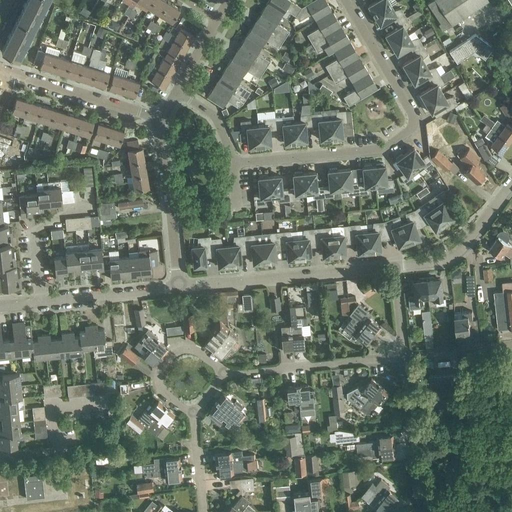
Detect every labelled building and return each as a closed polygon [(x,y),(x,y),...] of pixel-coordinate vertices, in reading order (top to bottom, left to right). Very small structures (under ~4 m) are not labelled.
[(26,0),(25,3),(42,12),(48,0),(26,0)] [(132,8),(135,4),(137,0),(122,0),(122,1),(129,5),(124,13),(126,14),(123,20),(125,21),(128,15),(132,8)] [(137,0),(135,4),(146,12),(149,7),(153,0),(137,0)] [(153,0),(149,7),(160,14),(168,2),(165,0),(153,0)] [(296,16),(299,20),(301,7),(291,0),(268,0),(265,5),(281,16),(286,9),(296,16)] [(312,0),(301,7),(299,20),(312,13),(316,19),(332,10),(328,3),(326,3),(324,0),(312,0)] [(373,13),(374,15),(391,5),(388,0),(377,0),(369,5),(370,6),(368,7),(371,14),(373,13)] [(489,0),(488,0),(432,0),(428,4),(441,23),(439,24),(443,31),(489,0)] [(168,2),(160,14),(172,21),(180,9),(179,8),(179,9),(168,2),(169,2),(168,1),(168,2)] [(25,3),(17,19),(35,28),(42,12),(25,3)] [(281,16),(265,5),(256,20),(284,39),(290,30),(277,22),(281,16)] [(391,5),(374,15),(380,24),(392,17),(395,22),(406,16),(401,8),(394,10),(391,5)] [(91,11),(84,7),(80,12),(87,17),(91,11)] [(137,11),(132,8),(128,15),(133,18),(137,11)] [(337,17),(332,10),(316,19),(320,26),(307,34),(312,43),(341,25),(340,26),(335,18),(337,17)] [(391,42),(392,44),(408,34),(406,29),(411,24),(406,16),(395,22),(398,27),(386,34),(387,36),(385,37),(389,43),(391,42)] [(17,19),(10,35),(27,43),(35,28),(17,19)] [(151,30),(155,23),(151,20),(147,27),(151,30)] [(279,47),(284,39),(256,20),(246,36),(262,46),(266,39),(279,47)] [(160,25),(155,23),(151,30),(156,33),(160,25)] [(328,54),(334,51),(350,41),(346,34),(344,34),(340,27),(341,26),(341,25),(312,43),(317,51),(324,47),(328,54)] [(100,27),(96,35),(104,38),(108,30),(100,27)] [(435,33),(432,27),(425,31),(428,37),(435,33)] [(175,40),(188,47),(195,36),(181,28),(176,37),(175,40)] [(408,34),(392,44),(397,54),(410,46),(413,51),(423,45),(418,37),(411,39),(408,34)] [(475,34),(449,51),(457,63),(474,51),(485,59),(494,46),(475,34)] [(19,59),(27,43),(10,35),(2,50),(19,59)] [(258,53),(262,46),(246,36),(236,51),(265,69),(270,60),(258,53)] [(188,47),(175,40),(168,52),(181,59),(188,47)] [(350,41),(334,51),(338,57),(325,65),(330,74),(360,57),(359,56),(358,57),(353,49),(355,48),(350,41)] [(315,49),(312,44),(306,48),(309,53),(315,49)] [(408,71),(409,73),(426,63),(423,58),(428,54),(423,45),(413,51),(415,56),(403,64),(404,65),(402,66),(406,72),(408,71)] [(79,78),(92,82),(101,51),(89,47),(86,55),(91,56),(90,59),(91,59),(89,65),(84,63),(79,78)] [(54,70),(58,56),(45,51),(40,66),(41,66),(53,69),(53,70),(54,70)] [(104,60),(106,52),(101,51),(92,82),(105,86),(110,72),(104,70),(106,60),(104,60)] [(259,77),(265,69),(236,51),(226,66),(242,76),(249,80),(253,74),(259,77)] [(286,51),(282,57),(288,61),(292,55),(286,51)] [(83,61),(84,55),(73,52),(71,59),(83,61)] [(71,59),(58,56),(54,70),(66,74),(71,59)] [(159,69),(171,76),(178,65),(166,57),(159,69)] [(360,57),(330,74),(335,82),(348,75),(352,82),(369,72),(364,65),(363,66),(358,58),(360,57)] [(79,78),(84,63),(71,59),(66,74),(67,74),(79,78)] [(286,63),(282,68),(291,74),(295,68),(286,63)] [(426,63),(409,73),(415,83),(427,76),(430,81),(440,75),(435,66),(429,68),(426,63)] [(226,66),(217,81),(245,99),(251,91),(238,83),(242,76),(226,66)] [(315,74),(311,67),(303,71),(307,78),(315,74)] [(171,76),(159,69),(157,72),(151,81),(165,88),(171,76)] [(369,72),(352,82),(356,88),(343,96),(349,105),(380,87),(380,86),(376,88),(371,80),(373,79),(369,72)] [(122,91),(127,77),(113,73),(109,87),(110,87),(122,91)] [(425,101),(426,103),(443,93),(440,88),(445,83),(440,75),(430,81),(433,86),(420,93),(421,94),(419,95),(423,102),(425,101)] [(127,77),(122,91),(135,95),(140,81),(127,77)] [(275,77),(268,81),(271,87),(279,83),(275,77)] [(242,103),(245,99),(217,81),(207,96),(223,107),(227,100),(238,107),(242,103)] [(471,91),(464,81),(458,85),(464,95),(471,91)] [(322,84),(319,88),(330,95),(333,91),(322,84)] [(255,91),(261,95),(264,90),(258,86),(255,91)] [(443,93),(426,103),(432,112),(444,105),(447,111),(458,104),(452,96),(446,98),(443,93)] [(479,94),(474,98),(478,102),(483,98),(479,94)] [(30,101),(29,101),(17,97),(16,97),(12,111),(25,115),(30,101)] [(466,100),(458,104),(455,106),(457,111),(469,104),(466,100)] [(42,105),(30,101),(25,115),(38,119),(43,105),(42,105)] [(300,121),(294,122),(296,141),(298,141),(298,143),(306,142),(306,140),(307,140),(306,126),(312,125),(311,113),(310,103),(302,104),(300,121)] [(43,105),(38,119),(51,123),(55,109),(43,105)] [(56,109),(55,109),(51,123),(64,127),(68,113),(56,109)] [(257,118),(274,117),(274,109),(256,110),(257,118)] [(336,118),(330,118),(332,138),(334,137),(334,140),(342,139),(341,137),(343,136),(341,122),(347,122),(346,110),(337,111),(336,118)] [(457,114),(450,111),(446,120),(453,123),(457,114)] [(321,139),(332,138),(330,118),(324,119),(322,112),(311,113),(312,125),(319,125),(321,139)] [(77,131),(81,117),(68,113),(64,127),(77,131)] [(480,119),(488,125),(491,127),(510,141),(511,137),(511,125),(507,122),(505,125),(497,119),(495,122),(484,114),(480,119)] [(283,128),(285,142),(296,141),(294,122),(288,122),(286,116),(282,116),(277,117),(275,117),(277,129),(283,128)] [(81,117),(77,131),(90,135),(94,121),(81,117)] [(258,119),(258,125),(260,145),(262,145),(263,147),(270,146),(270,144),(271,144),(270,130),(277,129),(275,117),(258,119)] [(249,146),(260,145),(258,125),(252,126),(250,119),(240,121),(242,132),(247,132),(249,146)] [(94,136),(107,140),(111,126),(99,122),(98,122),(94,136)] [(501,152),(510,141),(491,127),(488,125),(484,130),(487,133),(486,135),(494,141),(491,144),(501,152)] [(111,126),(107,140),(120,144),(124,130),(111,126)] [(492,155),(482,137),(474,141),(484,159),(492,155)] [(130,161),(144,159),(142,147),(143,147),(142,146),(139,147),(138,139),(127,141),(128,149),(130,161)] [(87,145),(73,140),(71,148),(85,152),(87,145)] [(101,157),(104,150),(99,148),(99,149),(92,147),(90,152),(98,154),(97,156),(101,157)] [(414,147),(405,154),(417,169),(421,166),(427,170),(434,164),(427,155),(423,158),(414,147)] [(479,165),(475,161),(480,157),(469,147),(465,152),(462,149),(457,155),(469,165),(464,171),(476,182),(477,181),(479,181),(481,179),(481,177),(485,173),(478,166),(479,165)] [(452,163),(438,150),(431,157),(439,164),(436,167),(441,171),(444,169),(445,170),(452,163)] [(412,173),(417,169),(405,154),(403,155),(402,153),(396,158),(397,159),(396,160),(404,172),(400,175),(407,185),(415,179),(412,173)] [(145,160),(144,159),(130,161),(132,176),(147,173),(145,160)] [(374,166),(376,185),(377,192),(394,190),(393,178),(387,179),(385,165),(384,165),(384,163),(376,163),(376,166),(374,166)] [(376,185),(374,166),(372,166),(372,164),(364,165),(365,167),(363,167),(364,181),(358,182),(359,194),(369,193),(370,186),(376,185)] [(84,167),(85,176),(93,176),(92,166),(84,167)] [(323,185),(324,197),(334,196),(335,189),(341,189),(339,169),(337,170),(337,167),(329,168),(330,170),(328,170),(329,185),(323,185)] [(359,194),(358,182),(352,182),(350,168),(339,169),(341,189),(347,188),(349,195),(359,194)] [(288,189),(290,201),(300,200),(300,193),(306,192),(304,173),(302,173),(302,171),(295,172),(295,174),(293,174),(295,188),(288,189)] [(304,173),(306,192),(312,192),(314,198),(324,197),(323,185),(317,186),(316,172),(304,173)] [(147,173),(132,176),(135,189),(149,187),(149,186),(147,173)] [(271,196),(270,176),(267,176),(267,174),(260,175),(260,177),(258,177),(260,191),(254,192),(255,204),(265,203),(266,196),(271,196)] [(270,176),(271,196),(277,195),(280,202),(290,201),(288,189),(282,189),(281,175),(270,176)] [(62,190),(60,180),(48,181),(49,187),(51,204),(58,204),(58,208),(63,208),(63,202),(69,202),(68,190),(62,190)] [(37,188),(39,210),(44,210),(43,205),(51,204),(49,187),(48,181),(43,182),(43,188),(37,188)] [(426,186),(422,189),(421,189),(425,194),(430,191),(426,186)] [(25,194),(26,204),(20,205),(21,217),(32,215),(32,211),(39,210),(37,188),(36,188),(37,193),(25,194)] [(420,198),(425,194),(421,189),(416,193),(420,198)] [(434,207),(446,224),(453,219),(452,218),(454,217),(446,206),(452,202),(443,190),(435,196),(438,204),(434,207)] [(143,198),(118,202),(119,208),(144,205),(143,198)] [(114,201),(98,204),(100,219),(103,219),(110,218),(116,217),(114,201)] [(439,229),(446,224),(434,207),(429,210),(423,205),(415,210),(422,223),(428,219),(436,229),(438,228),(439,229)] [(0,281),(3,281),(21,279),(20,268),(17,269),(15,258),(14,248),(11,248),(10,239),(13,238),(12,227),(9,228),(8,222),(4,222),(3,211),(0,210),(0,281)] [(408,222),(402,224),(410,243),(418,240),(417,239),(420,238),(415,226),(422,223),(415,210),(406,213),(408,222)] [(255,212),(256,219),(264,218),(263,211),(255,212)] [(400,216),(393,218),(383,222),(387,236),(394,233),(399,246),(401,245),(402,246),(410,243),(402,224),(400,216)] [(373,231),(367,232),(369,253),(378,252),(378,250),(380,250),(379,237),(387,236),(383,222),(374,223),(373,231)] [(349,225),(351,240),(357,239),(358,252),(361,252),(361,254),(369,253),(367,232),(362,232),(359,224),(349,225)] [(344,240),(351,240),(349,225),(339,226),(338,235),(333,235),(335,256),(343,255),(343,254),(346,253),(344,240)] [(50,228),(51,237),(63,236),(62,227),(50,228)] [(326,257),(335,256),(333,235),(327,236),(324,228),(314,229),(316,243),(322,242),(323,255),(326,255),(326,257)] [(303,238),(298,239),(300,260),(308,259),(308,257),(311,257),(309,244),(316,243),(314,229),(304,230),(303,238)] [(280,232),(281,246),(287,246),(288,259),(291,259),(291,260),(300,260),(298,239),(292,239),(290,231),(280,232)] [(275,247),(281,246),(280,232),(269,233),(269,241),(263,242),(265,263),(274,262),(273,260),(276,260),(275,247)] [(256,264),(265,263),(263,242),(257,243),(255,235),(245,236),(246,250),(252,249),(254,262),(256,262),(256,264)] [(234,245),(228,245),(230,266),(239,266),(239,264),(241,264),(240,250),(246,250),(245,236),(235,237),(234,245)] [(511,257),(511,262),(511,245),(510,244),(511,244),(499,236),(490,248),(502,257),(505,252),(511,257)] [(211,253),(210,237),(199,238),(199,246),(193,246),(193,249),(191,250),(192,256),(194,256),(195,266),(197,265),(197,267),(204,266),(204,265),(206,265),(205,251),(211,251),(211,253)] [(210,237),(211,253),(218,253),(219,266),(221,266),(222,267),(230,266),(228,245),(222,246),(220,238),(210,239),(210,237)] [(102,247),(89,248),(91,266),(99,265),(99,269),(104,269),(104,259),(103,254),(102,247)] [(84,266),(91,266),(89,248),(77,250),(80,271),(85,271),(84,266)] [(75,272),(80,271),(77,250),(65,251),(66,256),(68,273),(68,268),(75,267),(75,272)] [(139,255),(141,273),(153,272),(153,265),(158,265),(157,250),(149,251),(149,250),(138,251),(139,255)] [(104,259),(104,269),(104,272),(110,271),(111,279),(117,278),(117,276),(121,275),(119,258),(110,259),(109,254),(103,254),(104,259)] [(139,255),(129,256),(131,276),(137,276),(137,274),(141,273),(139,255)] [(61,273),(68,273),(66,256),(54,257),(56,279),(61,278),(61,273)] [(125,277),(131,276),(129,256),(119,258),(121,275),(125,275),(125,277)] [(491,268),(484,269),(486,281),(493,281),(491,268)] [(474,274),(467,275),(468,296),(476,295),(474,274)] [(426,277),(428,296),(435,295),(436,304),(445,303),(445,297),(442,298),(441,287),(440,279),(436,279),(436,278),(434,278),(434,276),(426,277)] [(428,296),(426,277),(419,278),(419,280),(417,280),(417,281),(413,282),(415,301),(412,301),(413,307),(422,306),(421,297),(428,296)] [(369,281),(361,287),(367,296),(375,291),(369,281)] [(511,289),(495,292),(499,329),(511,327),(511,289)] [(227,291),(228,302),(235,301),(235,296),(238,296),(238,290),(227,291)] [(308,291),(309,304),(318,304),(317,290),(308,291)] [(228,302),(227,291),(220,291),(220,301),(219,319),(227,326),(229,327),(228,325),(228,317),(228,302)] [(243,311),(253,310),(251,293),(242,294),(243,311)] [(281,310),(279,296),(270,297),(272,311),(281,310)] [(355,296),(348,297),(349,309),(356,304),(355,296)] [(350,314),(349,309),(348,297),(341,298),(343,315),(350,314)] [(352,316),(374,334),(381,326),(370,317),(372,314),(367,311),(369,308),(364,304),(362,306),(359,304),(350,314),(352,316)] [(291,325),(294,350),(304,349),(302,324),(311,323),(310,316),(307,316),(305,305),(289,307),(291,325)] [(145,324),(143,307),(135,309),(138,325),(145,324)] [(463,315),(455,316),(457,333),(458,333),(460,334),(463,333),(464,333),(471,332),(470,331),(478,330),(477,319),(473,319),(472,311),(463,312),(463,315)] [(195,329),(193,312),(183,313),(185,330),(195,329)] [(374,334),(352,316),(344,327),(354,335),(359,339),(361,337),(368,342),(374,334)] [(203,344),(211,351),(230,328),(229,327),(227,326),(219,319),(211,330),(213,332),(203,344)] [(35,357),(33,340),(32,336),(31,324),(25,325),(25,321),(18,322),(22,354),(33,353),(34,357),(35,357)] [(14,338),(8,338),(10,355),(22,354),(18,322),(12,323),(14,338)] [(431,322),(423,323),(425,337),(432,336),(431,322)] [(1,324),(0,324),(0,356),(10,355),(8,338),(2,339),(1,324)] [(113,352),(113,344),(106,345),(105,340),(104,328),(98,329),(97,324),(91,325),(93,346),(94,354),(106,353),(113,352)] [(79,331),(80,335),(82,347),(93,346),(91,325),(85,325),(85,330),(79,331)] [(171,327),(172,335),(184,333),(183,325),(171,327)] [(284,351),(294,350),(291,325),(285,325),(286,326),(281,326),(282,335),(284,351)] [(230,328),(211,351),(219,358),(223,353),(225,355),(232,347),(233,349),(238,342),(234,339),(238,335),(230,328)] [(140,339),(161,356),(168,348),(156,338),(158,336),(148,329),(140,339)] [(80,335),(75,336),(74,331),(68,332),(70,353),(82,352),(82,347),(80,335)] [(62,337),(56,338),(58,355),(70,353),(68,332),(61,333),(62,337)] [(38,340),(33,340),(35,357),(46,356),(44,334),(38,335),(38,340)] [(58,355),(56,338),(51,338),(50,334),(44,334),(46,356),(58,355)] [(161,356),(140,339),(135,346),(139,349),(138,350),(143,354),(155,364),(161,356)] [(139,357),(125,346),(119,354),(133,364),(139,357)] [(0,380),(0,386),(21,385),(20,372),(3,374),(3,380),(0,380)] [(456,373),(429,375),(433,414),(460,412),(456,373)] [(350,400),(360,408),(364,403),(364,404),(380,385),(372,378),(364,387),(361,385),(359,387),(358,386),(349,394),(350,400)] [(128,383),(120,383),(121,392),(128,391),(128,383)] [(308,384),(298,385),(300,410),(301,414),(314,412),(313,400),(314,400),(313,390),(309,390),(308,384)] [(22,397),(21,385),(0,386),(0,393),(4,393),(5,398),(17,397),(22,397)] [(295,410),(300,410),(298,385),(287,386),(289,402),(294,401),(295,410)] [(332,386),(334,401),(343,400),(341,385),(332,386)] [(364,403),(360,408),(367,413),(372,407),(374,408),(378,403),(388,391),(380,385),(364,404),(364,403)] [(223,393),(217,401),(240,420),(249,417),(250,416),(241,409),(243,407),(242,404),(237,399),(234,402),(223,393)] [(0,404),(0,410),(19,409),(17,397),(5,398),(0,399),(1,405),(0,404)] [(255,398),(257,420),(266,419),(264,397),(255,398)] [(152,424),(167,406),(159,400),(149,412),(145,409),(144,411),(142,411),(142,414),(138,418),(132,413),(124,422),(137,433),(143,424),(148,428),(152,423),(152,424)] [(344,414),(343,400),(334,401),(336,415),(344,414)] [(240,420),(217,401),(210,409),(217,414),(213,419),(220,425),(224,421),(228,424),(228,423),(233,428),(235,425),(240,420)] [(170,432),(163,426),(175,413),(167,406),(152,424),(152,423),(148,428),(156,435),(163,440),(170,432)] [(20,421),(19,409),(0,410),(0,417),(2,417),(3,423),(20,421)] [(291,411),(284,411),(285,423),(293,422),(291,411)] [(0,428),(0,435),(21,433),(20,421),(3,423),(3,428),(0,428)] [(339,429),(335,430),(336,442),(360,440),(359,432),(339,429)] [(21,433),(0,435),(0,447),(18,446),(16,434),(21,433)] [(356,443),(357,448),(394,444),(393,434),(376,436),(377,441),(356,443)] [(125,448),(132,447),(131,436),(128,436),(127,436),(124,437),(125,448)] [(283,437),(285,449),(286,449),(287,455),(295,454),(295,448),(297,448),(295,436),(283,437)] [(395,455),(394,444),(357,448),(358,455),(372,453),(372,457),(395,455)] [(215,453),(216,463),(254,459),(254,453),(243,454),(242,450),(215,453)] [(112,455),(113,461),(130,459),(129,452),(112,455)] [(317,454),(305,455),(305,456),(307,470),(318,469),(317,454)] [(280,462),(284,466),(289,459),(291,461),(293,459),(289,456),(287,457),(286,456),(280,462)] [(307,470),(305,456),(294,457),(296,475),(307,474),(307,470)] [(153,469),(180,467),(179,457),(164,458),(164,457),(154,458),(154,462),(143,463),(143,470),(153,469)] [(254,459),(216,463),(217,473),(233,472),(233,471),(242,470),(242,468),(257,467),(257,459),(254,459)] [(180,467),(153,469),(153,475),(166,474),(166,479),(182,477),(180,467)] [(354,470),(342,472),(344,487),(356,485),(354,470)] [(24,475),(27,498),(45,496),(42,473),(24,475)] [(226,511),(240,511),(245,506),(248,502),(249,503),(251,501),(243,495),(246,491),(255,490),(253,476),(244,477),(245,483),(236,494),(243,500),(236,508),(232,505),(230,507),(226,511)] [(290,489),(289,476),(273,478),(276,500),(291,499),(290,489)] [(307,479),(309,490),(311,511),(321,511),(321,505),(320,505),(319,497),(318,497),(317,493),(324,492),(322,477),(307,479)] [(264,478),(255,479),(255,488),(264,488),(264,478)] [(372,482),(368,487),(393,506),(399,498),(388,488),(390,485),(381,478),(376,485),(372,482)] [(53,482),(54,493),(64,493),(63,481),(53,482)] [(152,481),(136,484),(138,493),(149,491),(154,490),(152,481)] [(387,511),(393,506),(368,487),(361,496),(373,506),(375,504),(384,511),(387,511)] [(311,511),(309,490),(294,491),(296,508),(292,509),(292,511),(311,511)] [(358,500),(351,501),(345,502),(346,510),(359,508),(358,500)] [(151,511),(154,508),(158,511),(174,511),(173,511),(167,511),(162,508),(163,506),(159,503),(157,505),(153,501),(144,511),(151,511)] [(249,503),(248,502),(245,506),(240,511),(275,511),(275,509),(270,510),(258,511),(249,503)]
